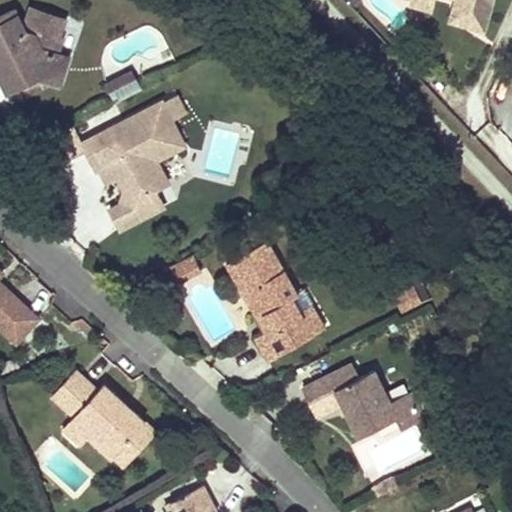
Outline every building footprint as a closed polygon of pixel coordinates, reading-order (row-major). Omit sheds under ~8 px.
[(432,8),(434,0),(411,0),(411,3),(432,8)] [(459,0),(457,5),(453,14),(481,27),(483,24),(485,18),(488,12),(491,4),(492,0),(459,0)] [(66,53),(55,49),(60,33),(57,32),(62,14),(30,4),(22,27),(12,7),(0,12),(0,51),(5,62),(1,64),(0,64),(0,100),(11,95),(7,87),(36,72),(50,76),(58,79),(66,53)] [(104,83),(112,98),(137,86),(129,70),(104,83)] [(11,95),(50,76),(36,72),(7,87),(11,95)] [(97,171),(99,170),(109,165),(116,178),(123,190),(119,205),(109,210),(120,230),(142,218),(138,209),(140,198),(154,190),(167,183),(155,161),(183,146),(161,103),(82,145),(97,171)] [(109,165),(99,170),(106,183),(116,178),(109,165)] [(138,209),(142,218),(163,207),(154,190),(140,198),(138,209)] [(219,260),(248,318),(254,315),(261,328),(254,331),(242,338),(254,360),(303,336),(292,313),(283,297),(290,294),(261,239),(219,260)] [(189,251),(166,262),(176,280),(198,269),(189,251)] [(0,330),(14,343),(35,321),(9,298),(11,295),(0,284),(0,274),(0,273),(0,330)] [(400,307),(420,304),(417,286),(397,290),(400,307)] [(11,295),(9,298),(35,321),(37,319),(11,295)] [(303,307),(292,313),(303,336),(314,330),(303,307)] [(254,315),(248,318),(254,331),(261,328),(254,315)] [(355,364),(305,389),(318,415),(345,401),(362,435),(399,415),(405,426),(425,416),(412,391),(392,401),(375,369),(362,376),(355,364)] [(73,371),(50,396),(72,416),(69,420),(87,437),(110,458),(122,445),(133,455),(154,433),(101,384),(95,391),(73,371)] [(79,446),(87,437),(69,420),(60,429),(79,446)] [(121,468),(133,455),(122,445),(110,458),(121,468)] [(398,483),(393,473),(373,484),(378,493),(398,483)] [(214,511),(218,510),(204,485),(174,500),(180,511),(214,511)] [(180,511),(174,500),(169,503),(173,511),(180,511)]
